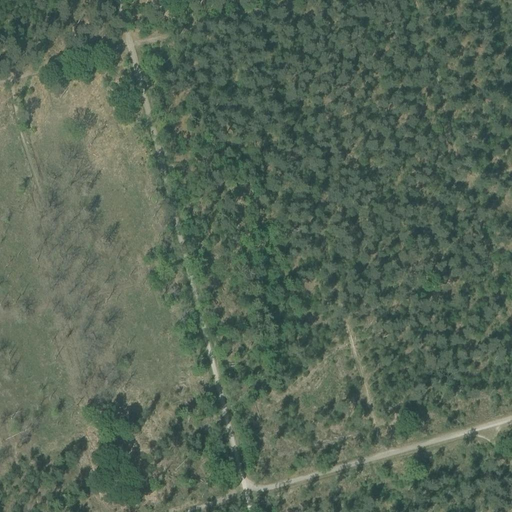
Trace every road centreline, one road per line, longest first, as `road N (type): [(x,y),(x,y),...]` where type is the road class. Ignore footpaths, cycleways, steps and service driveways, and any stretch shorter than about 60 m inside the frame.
road 1 (track): [(250,495),(122,0)]
road 2 (track): [(511,423),(250,495)]
